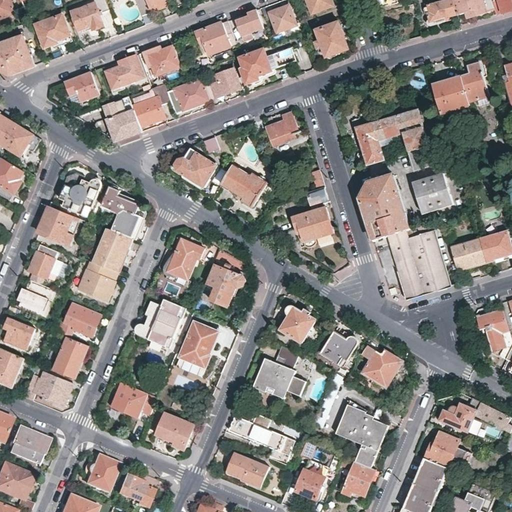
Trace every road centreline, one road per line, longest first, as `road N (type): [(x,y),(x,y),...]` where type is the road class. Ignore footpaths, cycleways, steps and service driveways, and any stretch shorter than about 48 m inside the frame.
road 1 (residential): [(245,0),(39,75),(16,99)]
road 2 (residential): [(172,196),(76,429)]
road 3 (residential): [(284,264),(193,477)]
road 4 (residential): [(128,169),(139,151),(310,86)]
road 5 (residential): [(68,132),(0,297)]
road 6 (residential): [(378,511),(446,360)]
road 7 (residential): [(339,180),(365,259),(373,317)]
road 8 (residential): [(375,62),(511,24)]
road 9 (residential): [(172,196),(284,264)]
road 10 (residential): [(193,477),(76,429)]
